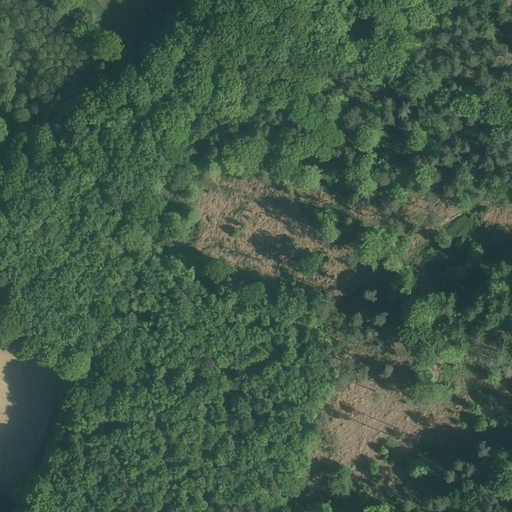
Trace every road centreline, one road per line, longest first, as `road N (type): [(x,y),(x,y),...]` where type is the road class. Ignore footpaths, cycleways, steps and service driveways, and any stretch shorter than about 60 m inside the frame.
road 1 (track): [(75,365),(230,0)]
road 2 (track): [(13,511),(75,365)]
road 3 (track): [(75,365),(206,367)]
